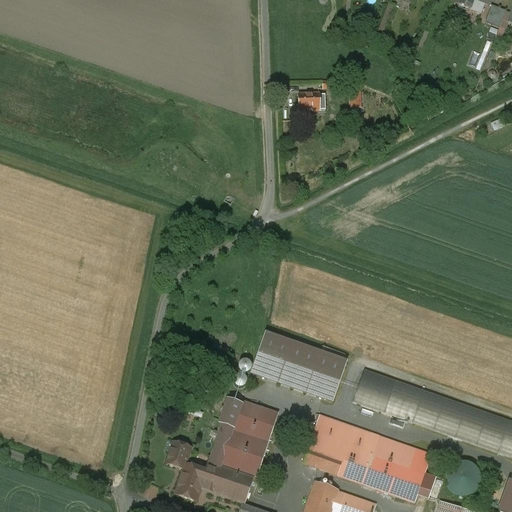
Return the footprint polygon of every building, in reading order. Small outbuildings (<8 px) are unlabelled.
[(458,0),(456,6),(471,12),(474,2),(490,8),(493,0),(458,0)] [(505,13),(492,8),(488,19),(495,22),(493,27),(499,29),(505,13)] [(479,65),(481,53),(475,52),(473,64),(479,65)] [(359,88),(350,89),(351,110),(360,110),(359,88)] [(318,96),(297,97),(298,114),(299,114),(299,123),(309,122),(308,113),(319,113),(318,96)] [(417,103),(406,109),(410,117),(421,112),(417,103)] [(345,364),(265,336),(251,375),(332,403),(345,364)] [(221,427),(208,465),(222,470),(217,483),(221,485),(216,497),(242,506),(244,507),(254,479),(256,479),(278,415),(242,403),(241,407),(227,402),(219,426),(221,427)] [(431,456),(319,417),(302,465),(316,470),(414,505),(431,456)] [(205,473),(184,466),(190,450),(175,445),(174,448),(173,451),(172,453),(170,453),(166,465),(183,471),(174,496),(196,504),(200,491),(216,497),(221,485),(217,483),(222,470),(208,465),(205,473)] [(484,495),(481,463),(457,465),(458,475),(452,476),(454,498),(484,495)] [(337,492),(315,484),(304,511),(330,511),(337,494),(337,492)] [(373,511),(375,507),(337,494),(330,511),(373,511)]
